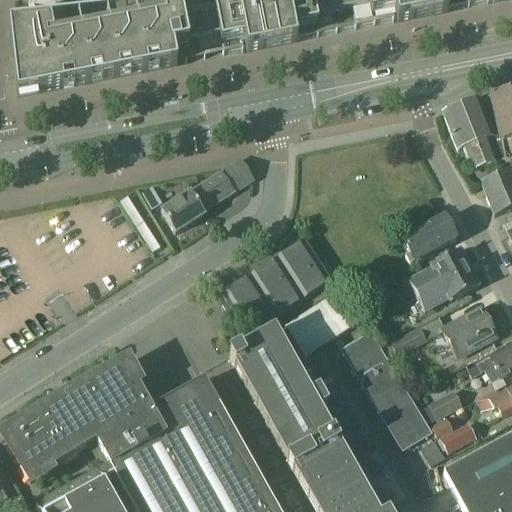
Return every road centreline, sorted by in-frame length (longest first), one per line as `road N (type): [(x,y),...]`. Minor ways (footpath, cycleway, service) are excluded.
road 1 (residential): [(269,107),(276,163),(271,209),(259,228),(0,394)]
road 2 (tertiary): [(269,107),(4,159)]
road 3 (residential): [(511,295),(431,147),(412,75)]
road 4 (tertiary): [(269,107),(412,75)]
